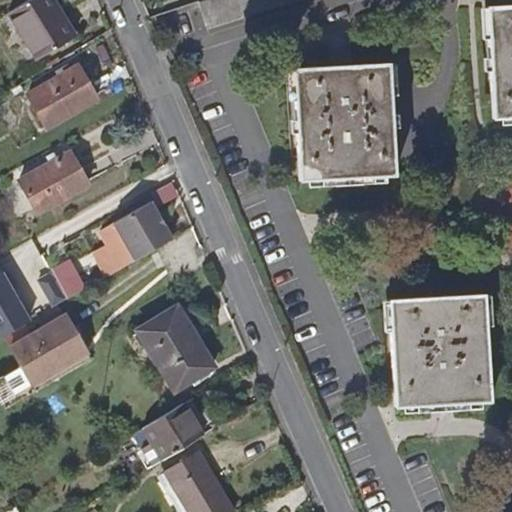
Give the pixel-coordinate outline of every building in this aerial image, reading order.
[(73,38),(51,0),(29,0),(10,12),(37,59),(73,38)] [(208,26),(289,0),(204,0),(200,1),(208,26)] [(511,4),(487,6),(492,118),(511,116),(511,4)] [(391,62),(294,66),(299,178),(397,174),(391,62)] [(45,126),(97,97),(78,64),(26,93),(45,126)] [(88,182),(69,149),(17,178),(35,211),(88,182)] [(171,234),(151,201),(116,222),(136,255),(171,234)] [(136,255),(116,222),(102,230),(122,263),(136,255)] [(0,336),(29,320),(17,299),(11,290),(14,289),(3,270),(0,272),(0,336)] [(52,306),(66,299),(51,273),(37,280),(52,306)] [(487,293),(391,298),(396,409),(493,405),(487,293)] [(213,365),(177,304),(136,328),(172,389),(213,365)] [(84,351),(62,314),(9,346),(31,383),(84,351)] [(207,431),(188,399),(144,426),(151,438),(163,458),(207,431)] [(163,458),(151,438),(140,444),(152,464),(163,458)] [(234,511),(197,452),(157,477),(179,511),(234,511)]
